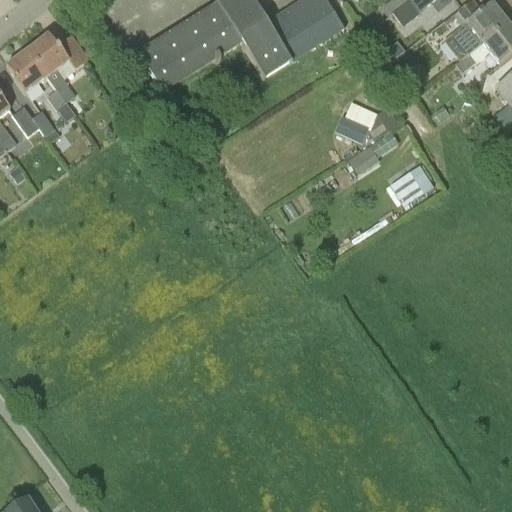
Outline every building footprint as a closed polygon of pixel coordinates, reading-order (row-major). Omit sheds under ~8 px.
[(220,0),(214,4),(213,2),(212,2),(217,11),(139,59),(161,95),(198,72),(213,62),(216,67),(220,64),(217,60),(224,55),(238,46),(263,83),(263,82),(262,81),(272,74),(288,64),(289,66),(290,66),(289,64),(301,56),(334,36),(340,32),(342,35),(343,35),(321,0),(312,0),(267,28),(250,2),(252,0),(220,0)] [(401,30),(419,16),(419,15),(437,0),(450,0),(452,2),(454,0),(414,0),(409,4),(408,3),(390,17),(401,30)] [(480,15),(472,4),(453,19),(462,30),(443,45),(459,66),(507,28),(491,7),(480,15)] [(461,77),(475,67),(489,56),(498,68),(511,57),(511,34),(507,28),(459,66),(455,69),(461,77)] [(74,75),(83,68),(87,65),(69,41),(56,51),(47,39),(26,55),(46,82),(56,95),(65,107),(74,101),(65,89),(66,88),(56,74),(67,66),(74,75)] [(14,82),(13,83),(24,98),(46,82),(26,55),(5,70),(14,82)] [(408,56),(390,70),(397,79),(415,66),(408,56)] [(505,137),(511,131),(511,77),(495,91),(509,108),(493,121),(505,137)] [(65,107),(56,95),(47,101),(56,114),(65,107)] [(0,120),(9,114),(0,101),(0,147),(6,156),(15,149),(0,129),(0,120)] [(38,132),(31,123),(23,112),(11,120),(26,141),(32,137),(38,132)] [(59,140),(54,134),(41,115),(31,123),(38,132),(49,148),(59,140)] [(366,132),(341,120),(333,137),(358,149),(366,132)] [(395,146),(390,137),(347,163),(357,179),(378,166),(374,159),(395,146)] [(428,184),(419,170),(389,190),(403,211),(433,191),(428,184)] [(16,187),(24,181),(17,171),(9,177),(16,187)]
